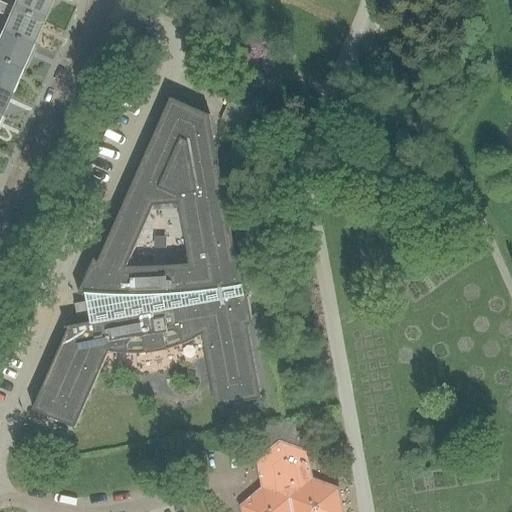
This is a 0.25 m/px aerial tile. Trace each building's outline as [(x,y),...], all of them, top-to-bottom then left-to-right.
[(19,0),(15,9),(46,23),(56,0),(19,0)] [(15,9),(7,6),(0,2),(0,13),(11,18),(4,34),(35,47),(46,23),(15,9)] [(35,47),(4,34),(0,31),(0,43),(0,59),(25,70),(35,47)] [(25,70),(0,59),(0,87),(14,94),(25,70)] [(14,94),(0,87),(0,117),(3,119),(14,94)] [(247,287),(241,254),(240,254),(240,257),(237,257),(211,115),(171,98),(99,262),(96,261),(96,260),(95,259),(79,295),(87,296),(88,302),(76,304),(78,318),(91,316),(92,322),(66,327),(66,329),(70,328),(34,410),(76,429),(111,352),(130,354),(150,353),(159,352),(168,350),(187,344),(204,335),(217,408),(263,399),(250,326),(253,326),(253,327),(255,327),(249,294),(246,294),(245,288),(247,287)] [(236,106),(228,124),(243,131),(251,113),(236,106)] [(242,511),(342,511),(339,489),(326,485),(326,484),(313,479),(308,452),(281,442),(258,461),(263,488),(242,506),(242,511)]
